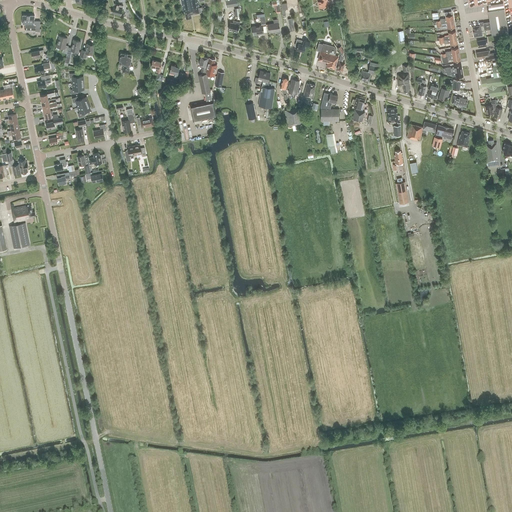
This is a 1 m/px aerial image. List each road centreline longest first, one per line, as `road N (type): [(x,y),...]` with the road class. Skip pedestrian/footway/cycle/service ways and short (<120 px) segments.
road 1 (tertiary): [(479,123),(208,44),(11,3)]
road 2 (tertiary): [(110,511),(41,175)]
road 3 (unclassified): [(460,0),(479,123)]
